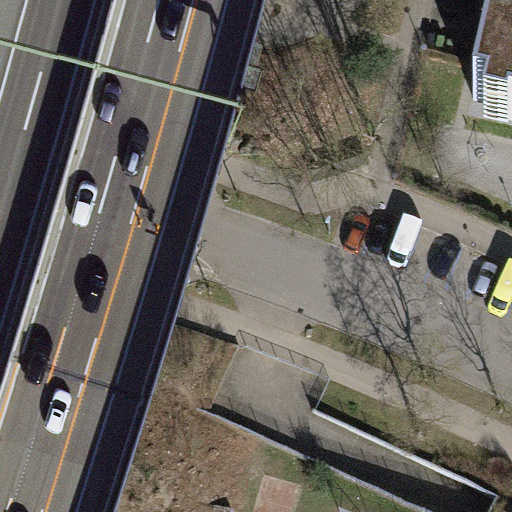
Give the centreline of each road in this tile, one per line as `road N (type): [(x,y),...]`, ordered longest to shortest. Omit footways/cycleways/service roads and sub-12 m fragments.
road 1 (residential): [(0,193),(224,243),(353,285),(511,363)]
road 2 (motorway): [(20,511),(184,0)]
road 3 (motorway): [(61,0),(0,202)]
